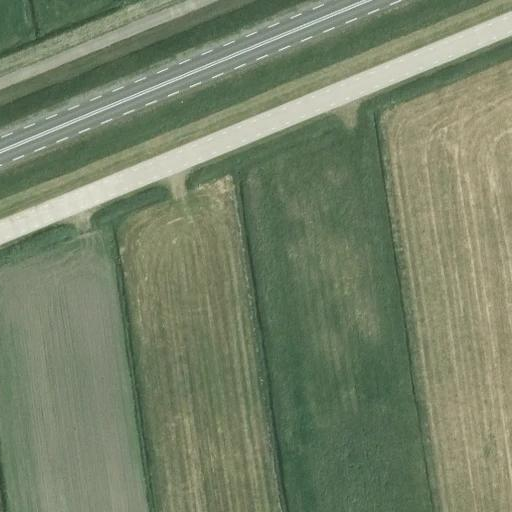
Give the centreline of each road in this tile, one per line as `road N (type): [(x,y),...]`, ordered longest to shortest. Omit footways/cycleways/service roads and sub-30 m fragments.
road 1 (unclassified): [(0,233),(511,24)]
road 2 (primary): [(0,151),(367,0)]
road 3 (unclassified): [(0,84),(203,0)]
